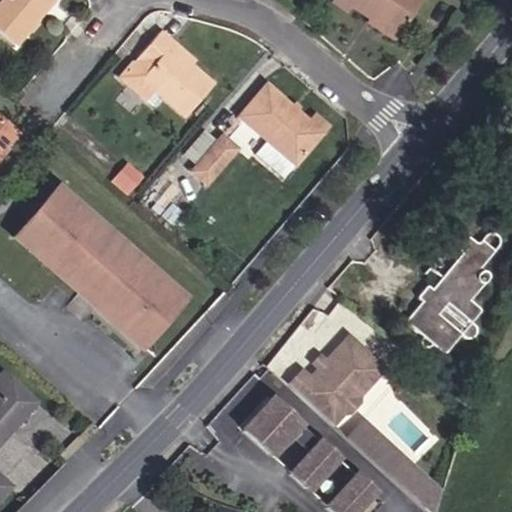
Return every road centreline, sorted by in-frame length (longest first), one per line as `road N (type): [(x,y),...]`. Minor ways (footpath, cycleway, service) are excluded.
road 1 (tertiary): [(87,511),(184,418),(423,142)]
road 2 (residential): [(214,0),(277,27),(423,142)]
road 3 (unknown): [(184,418),(0,284)]
road 4 (tertiary): [(423,142),(511,36)]
